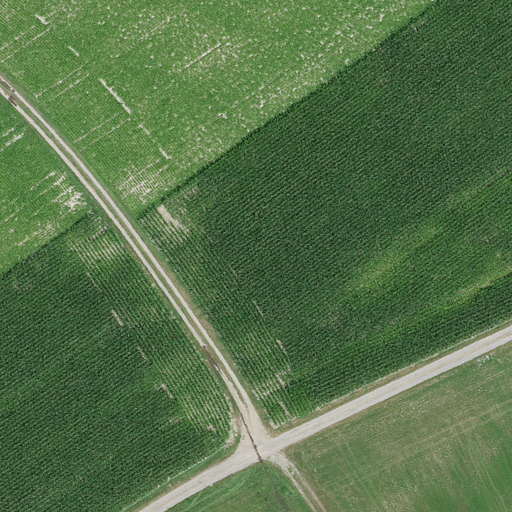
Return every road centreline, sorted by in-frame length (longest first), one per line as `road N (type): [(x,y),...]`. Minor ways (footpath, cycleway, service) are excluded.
road 1 (track): [(261,449),(245,407),(136,247),(62,149),(0,86)]
road 2 (track): [(511,329),(148,511)]
